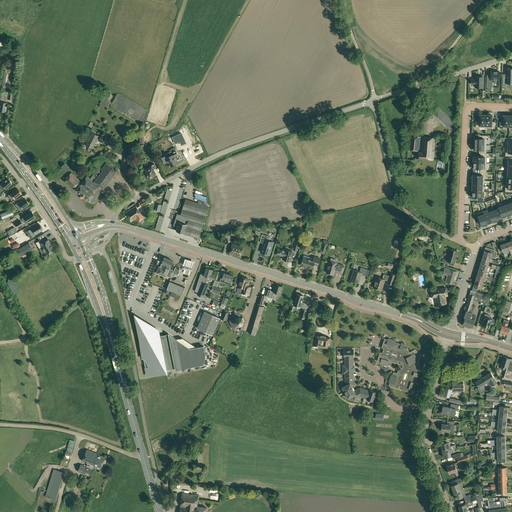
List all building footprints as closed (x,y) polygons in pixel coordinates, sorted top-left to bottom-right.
[(487,74),(486,87),(492,87),(492,80),(499,80),(500,71),(491,71),(491,74),(487,74)] [(483,76),(475,75),(475,78),(471,78),(471,83),(475,83),(475,87),(483,87),(483,76)] [(0,110),(5,112),(8,99),(12,100),(13,94),(10,93),(10,92),(10,91),(2,90),(1,97),(0,97),(0,110)] [(100,104),(108,108),(110,102),(103,98),(100,104)] [(476,127),(485,128),(486,115),(479,114),(479,121),(476,121),(476,127)] [(503,126),(509,126),(510,115),(506,114),(506,115),(503,115),(503,122),(500,122),(500,128),(503,128),(503,126)] [(486,115),(485,128),(495,128),(495,122),(492,121),(492,115),(486,115)] [(181,132),(172,136),(175,142),(179,140),(181,144),(186,142),(181,132)] [(86,145),(92,148),(94,144),(95,141),(97,142),(99,142),(99,141),(106,145),(109,139),(102,135),(100,137),(98,136),(99,136),(92,133),(86,145)] [(474,144),(486,144),(486,135),(480,135),(480,138),(474,138),(474,144)] [(408,150),(420,151),(421,136),(409,136),(408,150)] [(417,158),(433,159),(435,138),(422,137),(420,152),(418,152),(417,158)] [(486,153),(486,144),(474,144),(474,150),(479,150),(479,153),(480,153),(486,153)] [(167,164),(169,167),(177,163),(175,158),(176,157),(175,156),(178,154),(174,147),(169,150),(170,152),(165,154),(167,158),(169,162),(167,164)] [(487,153),(486,153),(480,153),(480,156),(474,156),(474,158),(473,158),(473,162),(487,163),(487,153)] [(480,171),(486,172),(487,163),(473,162),(472,166),(473,166),(473,168),(480,168),(480,171)] [(61,166),(65,171),(69,168),(65,163),(61,166)] [(90,200),(93,203),(104,189),(117,171),(106,163),(102,169),(99,167),(90,178),(88,176),(81,185),(80,185),(76,190),(83,195),(89,200),(90,200)] [(146,174),(149,178),(153,175),(153,174),(155,173),(153,169),(156,167),(154,163),(151,165),(151,166),(146,169),(148,173),(146,174)] [(486,175),(486,172),(480,171),(480,175),(473,174),(473,180),(483,181),(485,181),(485,175),(486,175)] [(73,187),(76,187),(79,183),(80,181),(72,173),(67,177),(66,180),(73,187)] [(7,179),(1,184),(2,185),(0,186),(0,192),(2,191),(1,190),(4,188),(5,189),(12,184),(7,179)] [(8,196),(12,200),(14,198),(15,198),(21,194),(17,188),(10,193),(11,194),(8,196)] [(484,192),(472,191),(472,197),(477,197),(477,200),(484,201),(484,192)] [(15,204),(20,210),(29,204),(25,199),(19,203),(18,202),(15,204)] [(185,232),(199,237),(207,211),(209,212),(210,207),(207,207),(208,203),(199,200),(198,204),(185,200),(181,215),(177,214),(174,225),(177,226),(176,230),(180,232),(185,233),(185,232)] [(508,204),(503,206),(507,215),(511,213),(508,204)] [(137,218),(139,221),(144,218),(136,206),(126,213),(132,221),(137,218)] [(507,215),(503,206),(498,208),(498,209),(499,209),(502,217),(507,215)] [(3,218),(13,214),(11,209),(1,213),(1,214),(0,214),(2,219),(3,218)] [(498,209),(493,210),(497,220),(502,218),(502,217),(499,209),(498,209)] [(497,220),(493,210),(488,212),(492,222),(497,220)] [(24,222),(25,223),(35,217),(31,212),(24,216),(22,218),(21,219),(24,223),(24,222)] [(488,212),(483,214),(487,224),(492,222),(488,212)] [(487,224),(483,214),(478,216),(482,226),(487,224)] [(26,231),(30,238),(34,235),(34,234),(42,229),(39,224),(26,231)] [(236,239),(242,241),(245,232),(246,230),(243,229),(242,231),(239,230),(236,239)] [(261,252),(269,255),(273,242),(265,239),(266,235),(262,234),(260,242),(263,243),(261,252)] [(41,254),(43,257),(47,255),(46,254),(54,249),(49,242),(46,237),(39,241),(40,242),(42,245),(40,246),(41,248),(39,249),(42,254),(41,254)] [(318,252),(324,254),(326,248),(328,242),(323,241),(321,247),(320,246),(318,252)] [(503,251),(505,256),(508,255),(506,250),(509,249),(506,242),(500,244),(503,251)] [(32,248),(29,243),(18,249),(21,255),(32,248)] [(229,254),(240,257),(243,247),(232,244),(229,254)] [(485,250),(483,256),(490,258),(492,259),(493,256),(495,257),(496,254),(494,253),(495,250),(490,248),(486,247),(485,250)] [(283,259),(290,261),(293,252),(285,250),(276,248),(275,254),(284,256),(283,259)] [(442,262),(449,264),(450,261),(455,262),(458,251),(450,249),(447,260),(443,259),(442,262)] [(303,257),(301,265),(313,268),(314,264),(318,265),(320,258),(314,256),(313,258),(308,256),(308,258),(303,257)] [(488,264),(490,259),(490,258),(483,256),(481,262),(488,264)] [(164,257),(161,265),(169,269),(170,266),(171,267),(173,261),(164,257)] [(195,262),(185,258),(184,262),(183,265),(184,267),(183,272),(190,275),(192,268),(193,268),(194,265),(195,262)] [(326,272),(333,275),(335,269),(343,272),(344,266),(337,264),(337,263),(330,261),(326,272)] [(481,262),(479,268),(486,270),(488,264),(481,262)] [(166,276),(170,277),(173,270),(169,269),(161,265),(160,267),(159,267),(157,273),(166,277),(166,276)] [(204,297),(206,298),(209,291),(207,290),(209,285),(208,284),(210,278),(214,280),(216,274),(212,273),(213,269),(206,267),(204,274),(201,274),(200,275),(195,291),(196,291),(198,292),(197,294),(204,297)] [(352,280),(359,283),(361,275),(368,277),(370,270),(367,269),(361,267),(360,271),(358,271),(354,270),(352,276),(353,276),(352,280)] [(454,280),(454,281),(456,275),(455,275),(457,271),(444,268),(443,274),(447,275),(445,282),(453,284),(454,280)] [(479,268),(477,274),(484,276),(484,277),(488,278),(487,279),(492,281),(493,277),(488,276),(489,271),(486,270),(479,268)] [(219,282),(231,285),(232,281),(233,276),(224,273),(223,278),(221,277),(219,282)] [(393,285),(394,285),(395,281),(394,281),(396,275),(391,273),(387,283),(393,285)] [(373,287),(382,290),(386,275),(387,275),(384,274),(383,278),(378,277),(377,281),(375,280),(373,287)] [(484,276),(477,274),(476,280),(482,282),(484,277),(484,276)] [(242,293),(249,295),(251,287),(248,286),(248,284),(247,283),(248,278),(242,276),(237,290),(236,293),(240,294),(242,293)] [(479,292),(480,292),(483,293),(484,289),(485,289),(486,286),(481,285),(482,282),(476,280),(474,286),(480,288),(479,292)] [(172,296),(175,297),(176,293),(181,295),(185,287),(184,287),(177,284),(170,281),(167,289),(172,291),(170,295),(172,296)] [(215,292),(219,294),(221,288),(217,287),(219,282),(216,281),(214,285),(213,285),(211,291),(215,292)] [(269,296),(270,294),(277,296),(278,297),(279,294),(280,294),(282,286),(276,284),(274,291),(271,290),(266,288),(264,294),(269,296)] [(434,296),(436,305),(446,303),(445,296),(447,295),(446,287),(431,290),(432,297),(434,296)] [(470,294),(469,297),(474,299),(474,300),(477,301),(480,292),(479,292),(478,292),(471,290),(470,294)] [(480,292),(477,301),(481,302),(480,304),(482,305),(483,302),(483,303),(486,294),(483,293),(480,292)] [(294,305),(303,308),(304,306),(305,303),(302,302),(304,296),(297,294),(295,301),(294,305)] [(460,323),(466,325),(470,314),(469,314),(470,312),(472,304),(474,300),(473,300),(468,298),(465,307),(464,310),(460,323)] [(502,312),(508,314),(511,302),(505,300),(502,312)] [(466,325),(472,327),(475,320),(476,316),(472,315),(472,312),(473,310),(474,310),(475,305),(472,304),(470,312),(469,314),(470,314),(466,325)] [(250,333),(256,335),(263,309),(266,310),(266,308),(264,307),(258,305),(250,333)] [(300,317),(304,319),(305,316),(307,316),(308,311),(307,311),(307,310),(302,309),(300,317)] [(197,328),(213,335),(220,318),(204,311),(197,328)] [(233,328),(236,327),(236,325),(239,326),(240,326),(243,324),(244,321),(243,317),(239,316),(240,314),(239,312),(232,315),(230,322),(233,328)] [(482,326),(489,328),(489,327),(490,327),(491,323),(494,324),(495,320),(489,318),(490,315),(485,314),(482,325),(482,326)] [(135,316),(147,375),(167,371),(167,369),(175,368),(176,370),(203,365),(204,361),(205,358),(206,356),(206,354),(204,347),(200,348),(199,347),(190,348),(168,333),(168,334),(165,335),(160,336),(160,331),(135,316)] [(500,331),(507,334),(510,327),(507,326),(509,321),(504,319),(502,325),(500,331)] [(323,348),(324,348),(324,347),(329,348),(331,338),(325,337),(326,336),(325,336),(324,335),(323,335),(322,335),(321,335),(320,335),(320,336),(315,335),(313,345),(319,346),(318,347),(319,347),(319,348),(320,348),(321,348),(322,348),(323,348)] [(382,353),(380,352),(377,361),(380,362),(380,364),(387,366),(387,365),(391,366),(392,362),(396,363),(400,361),(402,364),(403,367),(398,369),(397,373),(394,372),(392,375),(391,375),(389,382),(390,382),(389,385),(398,389),(399,386),(403,388),(403,390),(412,393),(413,390),(414,390),(417,383),(415,383),(417,377),(419,377),(420,373),(416,372),(417,368),(416,365),(418,364),(417,361),(418,360),(416,357),(414,353),(413,354),(412,351),(409,352),(408,349),(404,348),(405,344),(402,343),(401,344),(395,342),(396,341),(388,338),(388,339),(385,338),(382,348),(384,348),(382,353)] [(345,357),(345,360),(348,360),(348,357),(354,357),(354,350),(344,350),(344,357),(345,357)] [(504,377),(511,379),(511,358),(504,356),(501,365),(502,366),(501,369),(505,370),(506,366),(507,367),(504,377)] [(348,360),(345,360),(345,365),(343,365),(343,368),(343,373),(345,373),(345,375),(349,375),(349,373),(354,373),(354,371),(355,371),(355,368),(355,366),(353,366),(353,363),(348,363),(348,360)] [(491,372),(483,377),(488,385),(490,384),(491,386),(497,382),(496,380),(491,372)] [(342,387),(345,392),(353,389),(352,387),(356,385),(354,380),(354,376),(349,376),(349,375),(345,375),(345,382),(343,384),(342,385),(343,386),(342,387)] [(476,382),(481,390),(488,385),(483,377),(476,382)] [(511,384),(511,382),(504,381),(503,389),(511,390),(511,384)] [(443,396),(449,397),(450,393),(453,393),(453,392),(461,392),(461,390),(463,389),(463,383),(452,383),(452,387),(450,386),(449,388),(445,387),(443,396)] [(361,397),(364,398),(365,394),(362,393),(363,389),(360,387),(354,391),(353,389),(345,392),(348,398),(352,396),(354,400),(361,397)] [(367,400),(373,402),(376,392),(370,390),(368,395),(365,394),(364,398),(367,399),(367,400)] [(439,414),(449,416),(449,414),(455,415),(456,410),(458,411),(459,405),(451,404),(450,407),(443,406),(442,411),(440,411),(439,414)] [(449,432),(454,433),(455,425),(454,425),(454,422),(447,421),(447,424),(442,424),(441,431),(449,431),(449,432)] [(185,443),(192,447),(195,442),(187,438),(185,443)] [(65,454),(70,455),(71,452),(74,441),(70,439),(67,451),(66,450),(65,454)] [(441,444),(442,451),(453,448),(450,449),(450,446),(451,446),(450,443),(449,443),(449,442),(448,443),(448,442),(441,444)] [(442,451),(444,457),(451,456),(450,452),(454,451),(453,448),(442,451)] [(88,463),(94,465),(101,468),(105,457),(98,455),(98,454),(87,450),(82,461),(88,463)] [(195,459),(197,465),(203,464),(200,452),(193,454),(194,459),(195,459)] [(78,471),(90,476),(92,469),(94,465),(88,463),(86,467),(81,464),(78,471)] [(453,472),(454,476),(458,474),(456,471),(455,467),(457,466),(456,463),(447,466),(449,473),(453,472)] [(45,496),(56,500),(65,472),(53,469),(45,496)] [(451,485),(454,492),(464,489),(461,482),(465,480),(464,477),(458,479),(459,483),(451,485)] [(74,486),(78,487),(79,484),(78,483),(79,479),(77,478),(76,481),(70,478),(68,483),(71,485),(74,487),(74,486)] [(474,482),(475,489),(486,486),(484,480),(474,482)] [(463,497),(464,497),(464,496),(466,496),(465,493),(464,489),(454,492),(456,499),(462,496),(463,497)] [(64,498),(64,499),(64,500),(64,501),(64,502),(64,503),(65,503),(65,504),(66,504),(66,505),(67,505),(68,506),(69,506),(70,506),(71,506),(72,506),(73,505),(74,505),(75,504),(75,503),(76,503),(76,502),(76,501),(77,500),(76,499),(76,498),(76,497),(76,496),(75,496),(75,495),(74,495),(73,494),(72,494),(71,494),(71,493),(69,493),(69,494),(68,494),(67,494),(66,495),(65,496),(65,497),(64,497),(64,498)] [(205,511),(206,508),(197,506),(198,499),(198,495),(182,493),(181,497),(179,511),(205,511)] [(458,506),(460,511),(463,511),(468,510),(467,507),(469,506),(468,502),(477,499),(475,496),(471,498),(465,500),(466,503),(465,503),(465,504),(458,506)] [(495,511),(494,506),(494,502),(493,498),(489,498),(490,509),(489,509),(489,510),(486,510),(486,511),(495,511)]
